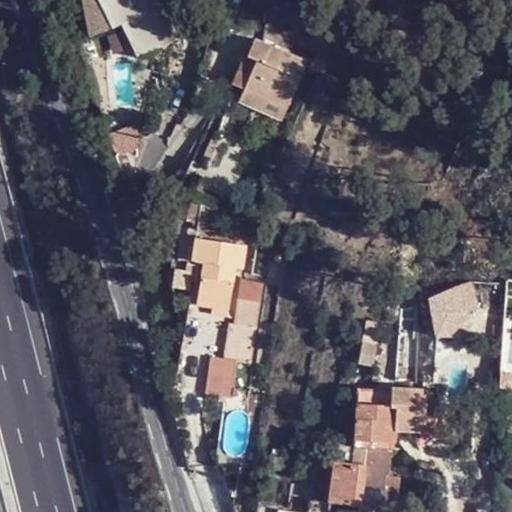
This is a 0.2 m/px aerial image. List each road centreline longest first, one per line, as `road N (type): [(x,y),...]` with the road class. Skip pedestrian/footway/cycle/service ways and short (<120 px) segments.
road 1 (residential): [(199,511),(136,262),(31,0)]
road 2 (motorway): [(48,511),(0,328)]
